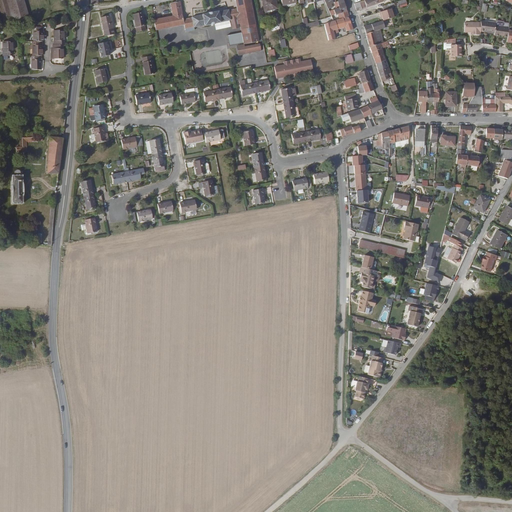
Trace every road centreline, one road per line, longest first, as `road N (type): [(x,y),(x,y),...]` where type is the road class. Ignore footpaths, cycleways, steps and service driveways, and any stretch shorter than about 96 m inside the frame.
road 1 (tertiary): [(67,511),(65,416),(52,340),(77,64)]
road 2 (residential): [(340,446),(446,310),(511,174)]
road 3 (track): [(345,306),(340,446),(268,511)]
road 4 (residential): [(339,153),(345,306)]
road 5 (residential): [(169,121),(181,181),(115,204),(117,217)]
road 6 (residential): [(278,161),(261,120),(169,121)]
road 7 (residential): [(396,120),(347,0)]
